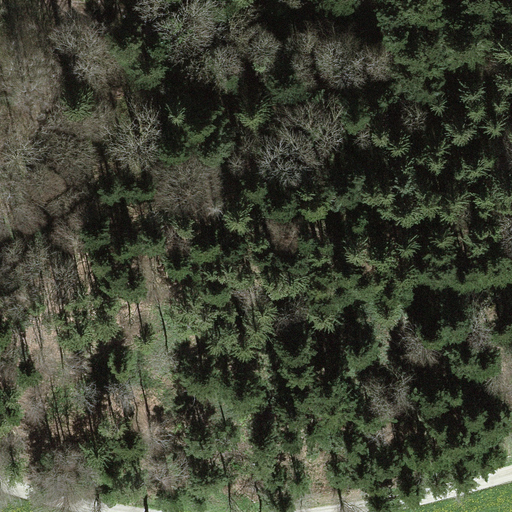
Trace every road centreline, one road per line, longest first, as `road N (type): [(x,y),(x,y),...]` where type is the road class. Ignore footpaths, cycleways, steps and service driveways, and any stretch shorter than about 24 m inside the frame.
road 1 (track): [(274,511),(441,493),(511,474)]
road 2 (track): [(0,477),(124,511)]
